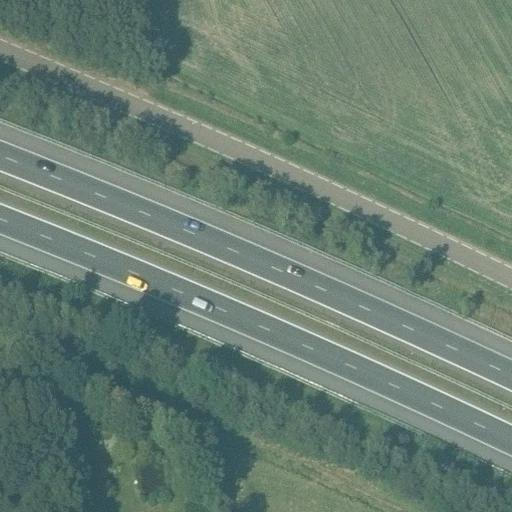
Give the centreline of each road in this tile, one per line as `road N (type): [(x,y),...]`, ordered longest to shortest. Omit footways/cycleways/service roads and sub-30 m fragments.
road 1 (unclassified): [(511,279),(0,48)]
road 2 (motorway): [(511,376),(0,154)]
road 3 (motorway): [(0,221),(511,442)]
